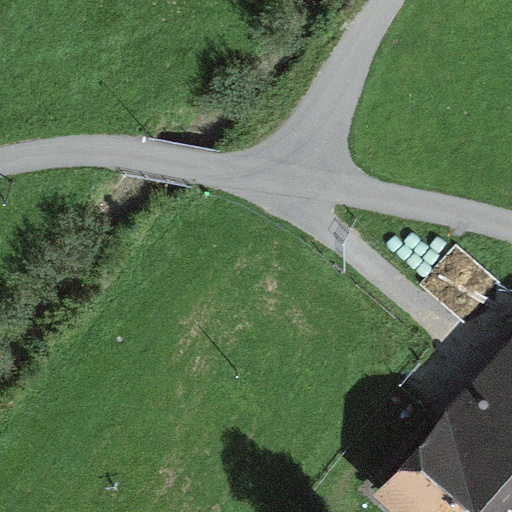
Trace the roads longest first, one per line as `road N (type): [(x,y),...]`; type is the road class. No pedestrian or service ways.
road 1 (unclassified): [(0,165),(128,156),(289,183)]
road 2 (unclassified): [(289,183),(511,234)]
road 3 (unclassified): [(289,183),(319,101),(378,0)]
